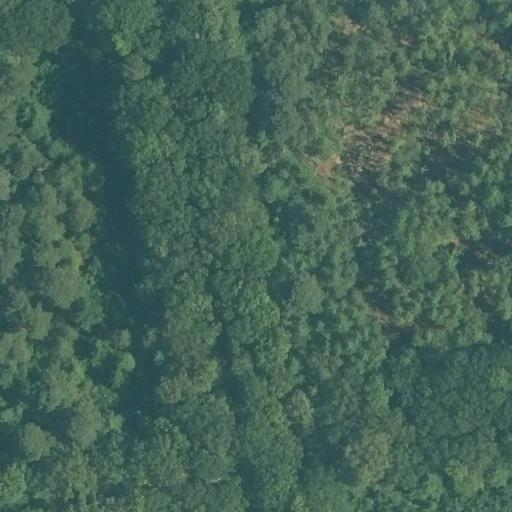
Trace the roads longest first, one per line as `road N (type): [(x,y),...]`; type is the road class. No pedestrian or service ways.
road 1 (track): [(511,420),(46,511)]
road 2 (track): [(178,18),(232,370)]
road 3 (track): [(232,370),(253,511)]
